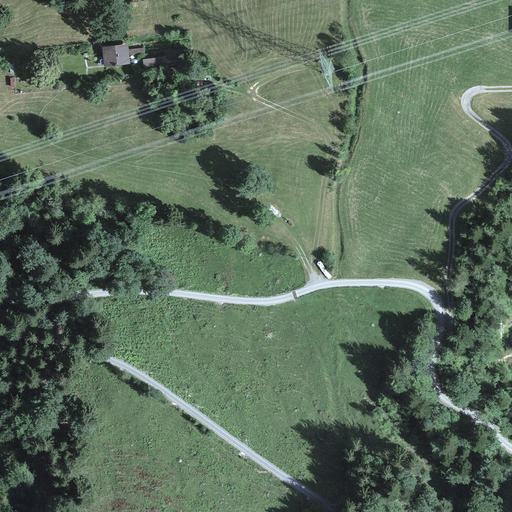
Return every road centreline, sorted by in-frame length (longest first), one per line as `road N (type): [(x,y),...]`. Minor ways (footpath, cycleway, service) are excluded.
road 1 (track): [(0,303),(168,292),(273,300),(360,282),(423,288),(441,325),(429,367),(437,390),(511,446)]
road 2 (track): [(325,511),(130,369),(84,350),(0,334)]
road 3 (track): [(441,325),(450,306),(455,211),(509,158),(508,145),(465,103),(479,88),(511,88)]
